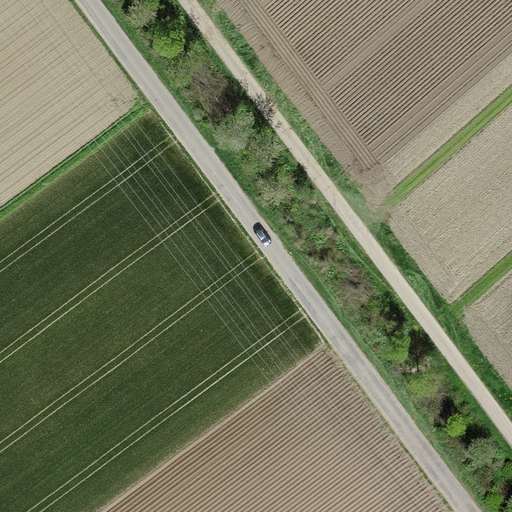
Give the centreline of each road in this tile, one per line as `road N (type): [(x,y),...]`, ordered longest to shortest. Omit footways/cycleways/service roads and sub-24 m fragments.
road 1 (unclassified): [(463,511),(82,0)]
road 2 (track): [(191,0),(511,429)]
